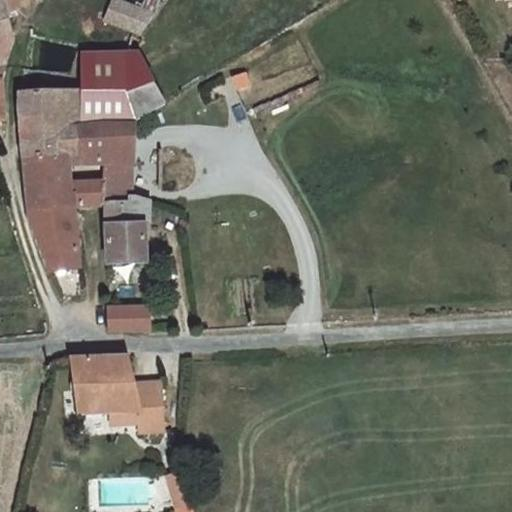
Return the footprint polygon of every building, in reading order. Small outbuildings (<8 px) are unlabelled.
[(0,0),(0,134),(9,131),(9,82),(14,61),(17,49),(17,36),(16,29),(26,27),(22,0),(0,0)] [(171,26),(116,10),(107,31),(155,50),(171,26)] [(86,63),(82,95),(26,99),(22,122),(24,152),(59,153),(59,180),(80,180),(80,132),(149,135),(175,119),(144,66),(86,63)] [(146,234),(138,221),(151,210),(158,214),(161,212),(145,198),(148,164),(149,135),(80,132),(80,180),(102,180),(104,200),(105,217),(107,272),(147,272),(146,234)] [(24,152),(28,180),(59,180),(59,153),(24,152)] [(148,164),(145,198),(161,212),(174,199),(174,165),(148,164)] [(80,180),(59,180),(28,180),(36,218),(81,218),(81,199),(80,180)] [(81,218),(105,217),(104,200),(81,199),(81,218)] [(52,281),(81,280),(81,218),(36,218),(52,281)] [(116,330),(150,329),(149,296),(111,298),(116,330)] [(81,375),(80,379),(97,443),(153,443),(148,402),(144,372),(81,375)] [(148,402),(153,443),(154,451),(192,440),(181,393),(148,402)] [(195,511),(192,500),(179,500),(182,511),(195,511)]
